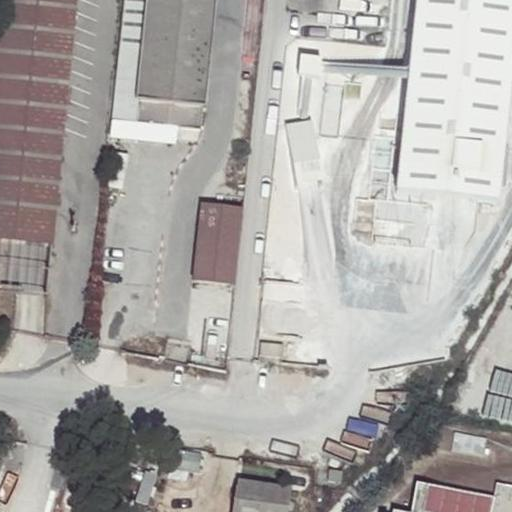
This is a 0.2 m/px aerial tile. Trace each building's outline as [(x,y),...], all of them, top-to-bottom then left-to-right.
[(0,0),(0,139),(62,146),(76,0),(0,0)] [(149,0),(128,0),(116,125),(137,127),(149,0)] [(149,0),(137,127),(202,135),(215,5),(171,0),(149,0)] [(511,31),(511,0),(414,0),(394,196),(495,206),(511,31)] [(293,122),(296,184),(329,182),(325,121),(293,122)] [(0,240),(52,247),(62,146),(0,139),(0,240)] [(241,206),(199,202),(191,281),(233,285),(241,206)] [(259,355),(282,358),(283,345),(261,342),(259,355)] [(485,437),(454,433),(451,451),(482,455),(483,447),(485,437)] [(255,463),(251,482),(291,488),(290,490),(297,491),(315,491),(315,486),(312,468),(301,467),(255,459),(255,463)] [(340,483),(340,472),(328,471),(327,482),(340,483)] [(236,479),(230,511),(286,511),(290,490),(291,488),(251,482),(236,479)] [(511,511),(511,487),(496,485),(494,499),(417,485),(410,511),(511,511)]
